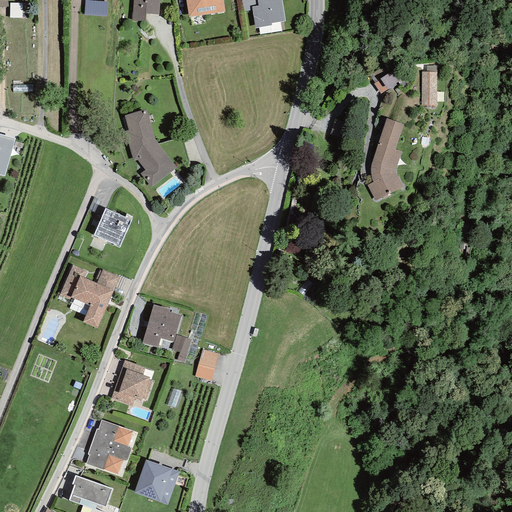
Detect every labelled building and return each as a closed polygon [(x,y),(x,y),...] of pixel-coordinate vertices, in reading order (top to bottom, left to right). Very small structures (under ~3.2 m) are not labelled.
[(11,14),(23,15),(23,0),(11,0),(11,14)] [(133,0),(132,20),(145,21),(146,13),(159,14),(159,0),(133,0)] [(222,0),(186,0),(189,17),(225,12),(222,0)] [(241,0),(244,11),(252,10),(252,7),(258,6),(257,0),(241,0)] [(257,0),(258,6),(252,7),(252,10),(255,28),(271,26),(271,23),(285,22),(281,0),(257,0)] [(107,2),(85,1),(84,15),(106,17),(107,2)] [(383,83),(402,64),(392,55),(374,74),(383,83)] [(404,75),(382,88),(391,102),(413,89),(404,75)] [(446,79),(430,79),(429,107),(446,107),(446,79)] [(146,109),(124,115),(128,130),(124,132),(133,161),(137,159),(144,170),(140,173),(151,187),(176,168),(155,139),(146,109)] [(418,132),(393,125),(380,176),(381,191),(389,208),(416,198),(407,181),(418,132)] [(15,139),(0,134),(0,175),(4,176),(15,139)] [(131,220),(105,208),(93,235),(119,247),(131,220)] [(87,272),(72,265),(59,295),(69,300),(70,297),(90,305),(82,322),(97,328),(114,291),(96,283),(84,278),(87,272)] [(97,280),(96,283),(114,291),(119,277),(102,269),(101,271),(100,270),(96,280),(97,280)] [(169,309),(153,305),(142,343),(157,348),(160,338),(173,342),(181,315),(169,312),(169,309)] [(191,340),(176,335),(171,349),(179,352),(177,360),(184,362),(191,340)] [(218,354),(202,350),(195,377),(211,381),(218,354)] [(124,360),(122,368),(143,375),(145,368),(124,360)] [(143,375),(122,368),(111,399),(132,406),(135,399),(141,401),(142,399),(145,400),(151,381),(149,380),(149,377),(143,375)] [(96,428),(92,441),(130,454),(131,450),(131,449),(130,447),(129,446),(128,446),(133,432),(101,420),(98,429),(96,428)] [(130,454),(92,441),(88,454),(89,455),(86,464),(118,476),(123,461),(124,462),(126,461),(127,461),(127,460),(130,454)] [(178,470),(150,460),(137,496),(165,506),(166,503),(172,505),(183,475),(177,473),(178,470)] [(113,489),(75,475),(71,484),(74,485),(69,500),(79,504),(81,499),(106,508),(113,489)]
